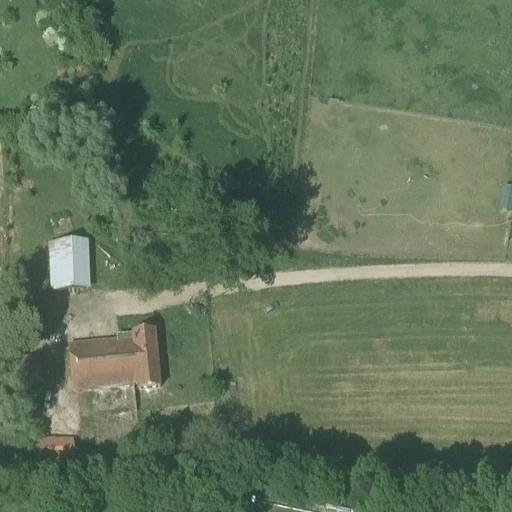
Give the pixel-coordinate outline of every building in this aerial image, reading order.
[(98,46),(97,61),(109,62),(110,47),(98,46)] [(27,244),(27,222),(14,223),(14,244),(27,244)] [(50,294),(90,292),(88,243),(48,245),(50,294)] [(141,448),(135,393),(161,390),(156,334),(117,338),(117,341),(68,346),(73,395),(90,393),(96,453),(141,448)] [(345,376),(344,354),(328,355),(329,384),(320,384),(321,395),(334,395),(334,376),(345,376)] [(4,379),(41,378),(41,358),(4,359),(4,379)] [(34,470),(76,468),(74,440),(32,443),(34,470)]
